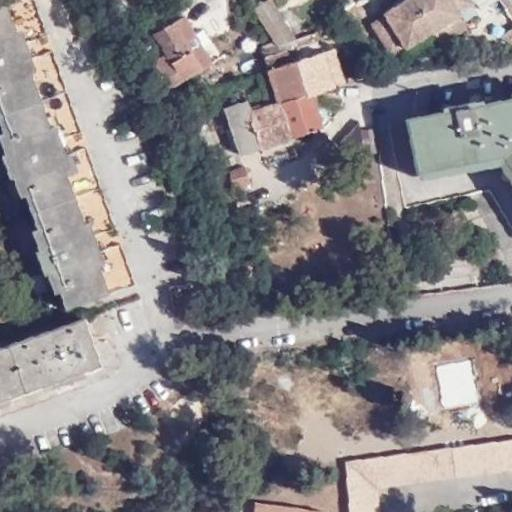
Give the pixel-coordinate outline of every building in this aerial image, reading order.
[(20,0),(0,7),(0,130),(8,154),(17,178),(42,250),(51,274),(63,311),(134,285),(119,245),(93,253),(91,245),(88,239),(114,229),(85,148),(59,158),(56,150),(54,142),(80,133),(51,52),(26,62),(23,54),(20,46),(45,38),(32,0),(20,0)] [(115,18),(126,5),(120,0),(103,0),(111,11),(109,13),(115,18)] [(266,0),(252,9),(278,49),(296,42),(269,0),(266,0)] [(435,33),(413,0),(408,0),(385,16),(386,18),(373,27),(392,56),(406,47),(408,50),(435,33)] [(413,0),(435,33),(459,17),(460,16),(458,12),(472,3),(469,0),(413,0)] [(292,6),(279,15),(296,42),(311,37),(292,6)] [(459,17),(435,33),(442,46),(466,28),(459,17)] [(210,64),(184,18),(154,35),(167,58),(153,67),(166,89),(210,64)] [(272,58),(278,73),(290,68),(285,53),(272,58)] [(309,99),(345,84),(340,65),(326,69),(322,57),(296,66),(306,99),(309,99)] [(262,61),(267,77),(278,73),(272,58),(262,61)] [(278,73),(267,77),(276,106),(277,105),(290,141),(320,131),(309,99),(306,99),(296,66),(290,68),(278,73)] [(511,180),(511,100),(459,111),(405,121),(415,177),(499,161),(511,180)] [(246,104),(223,112),(239,158),(290,141),(277,105),(276,106),(250,115),(246,104)] [(17,178),(8,154),(1,157),(9,181),(17,178)] [(248,187),(244,169),(229,173),(233,190),(248,187)] [(43,276),(51,274),(42,250),(35,253),(43,276)] [(199,313),(196,294),(179,296),(183,316),(199,313)] [(98,366),(82,319),(39,335),(0,349),(0,401),(63,379),(98,366)] [(383,374),(380,349),(359,352),(361,377),(383,374)] [(312,358),(311,351),(296,353),(296,359),(312,358)] [(279,355),(245,359),(246,415),(334,412),(338,406),(336,380),(305,380),(306,385),(297,386),(297,378),(264,380),(264,363),(280,362),(279,355)] [(341,462),(345,511),(375,511),(373,486),(511,466),(511,439),(479,444),(341,462)] [(229,511),(231,500),(203,497),(200,511),(229,511)]
